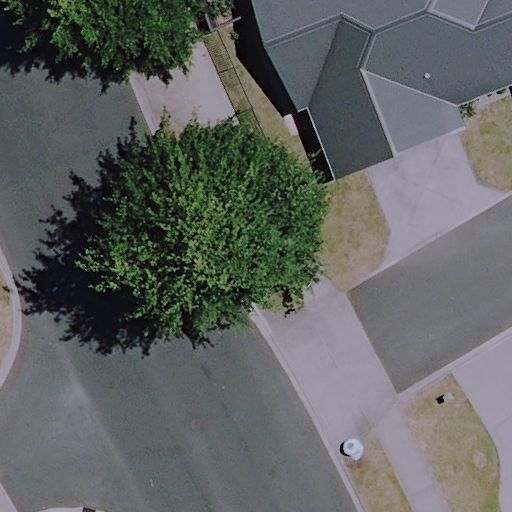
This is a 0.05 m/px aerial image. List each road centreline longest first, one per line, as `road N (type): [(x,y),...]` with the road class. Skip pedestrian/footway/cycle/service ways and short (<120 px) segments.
road 1 (tertiary): [(25,0),(75,162),(184,427)]
road 2 (residential): [(184,427),(511,242)]
road 3 (residential): [(0,507),(184,427)]
